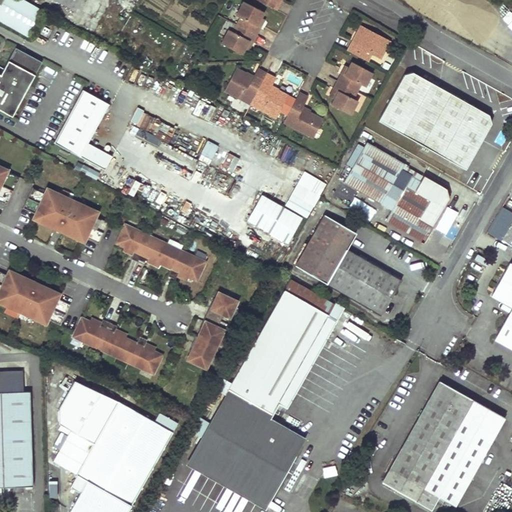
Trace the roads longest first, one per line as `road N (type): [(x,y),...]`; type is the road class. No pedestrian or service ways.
road 1 (unclassified): [(418,325),(511,165)]
road 2 (unclassified): [(511,80),(410,16)]
